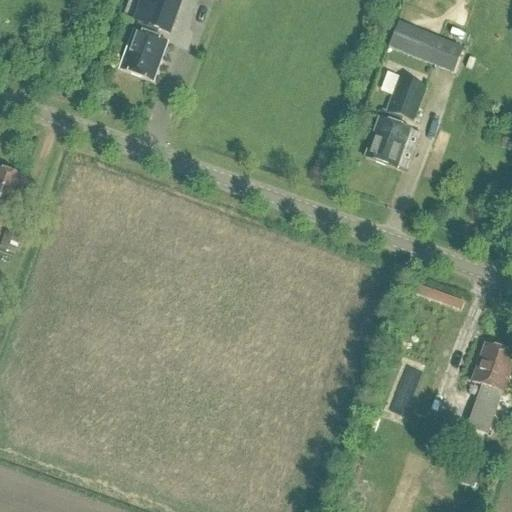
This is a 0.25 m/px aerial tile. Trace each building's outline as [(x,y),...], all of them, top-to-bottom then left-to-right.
[(171,38),(182,4),(170,0),(152,0),(143,28),(171,38)] [(491,31),(504,35),(508,22),(496,18),(491,31)] [(454,77),(464,52),(399,26),(389,52),(454,77)] [(153,84),(166,47),(133,35),(120,72),(153,84)] [(416,125),(428,91),(399,80),(387,115),(383,113),(366,160),(397,171),(410,133),(401,129),(404,121),(416,125)] [(0,213),(13,218),(26,182),(0,172),(0,213)] [(0,252),(15,258),(21,240),(6,235),(0,250),(0,252)] [(503,396),(511,369),(511,356),(485,347),(471,385),(503,396)] [(487,419),(491,410),(474,404),(470,413),(487,419)] [(447,451),(455,427),(435,421),(427,444),(447,451)]
